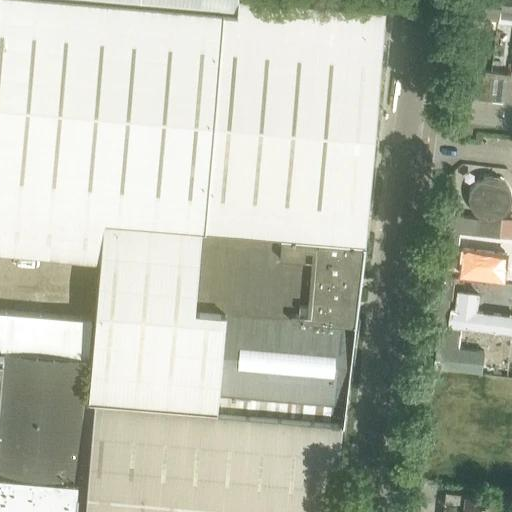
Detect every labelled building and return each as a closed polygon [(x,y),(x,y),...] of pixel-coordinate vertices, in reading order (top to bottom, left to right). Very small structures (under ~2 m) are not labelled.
[(0,0),(0,246),(97,254),(100,217),(203,225),(364,239),(384,5),(331,0),(237,0),(236,9),(135,0),(0,0)] [(135,0),(236,9),(237,0),(135,0)] [(476,14),(497,16),(499,0),(477,0),(477,6),(476,14)] [(511,0),(499,0),(497,16),(496,21),(511,22),(511,0)] [(470,68),(467,96),(481,97),(485,70),(470,68)] [(481,97),(493,99),(496,71),(485,70),(481,97)] [(493,99),(505,100),(508,72),(496,71),(493,99)] [(500,234),(511,235),(511,216),(503,215),(500,234)] [(85,395),(96,396),(218,406),(226,307),(196,304),(203,225),(100,217),(97,254),(92,314),(85,395)] [(364,241),(364,239),(203,225),(196,304),(226,307),(355,318),(355,316),(356,315),(360,278),(362,257),(364,241)] [(459,230),(447,229),(445,250),(457,251),(459,230)] [(463,275),(511,276),(511,241),(464,241),(463,275)] [(451,297),(454,276),(451,276),(442,275),(439,296),(451,297)] [(450,308),(448,326),(511,334),(511,315),(478,311),(481,293),(459,291),(456,308),(450,308)] [(0,511),(76,511),(79,511),(86,511),(96,396),(85,395),(92,314),(0,306),(0,511)] [(226,307),(218,406),(342,416),(355,318),(226,307)] [(481,370),(483,351),(436,345),(434,365),(481,370)] [(494,362),(492,374),(511,376),(511,373),(511,363),(511,364),(494,362)] [(333,511),(342,416),(218,406),(96,396),(86,511),(79,511),(78,511),(333,511)] [(507,511),(509,499),(445,490),(444,502),(464,504),(462,511),(507,511)]
